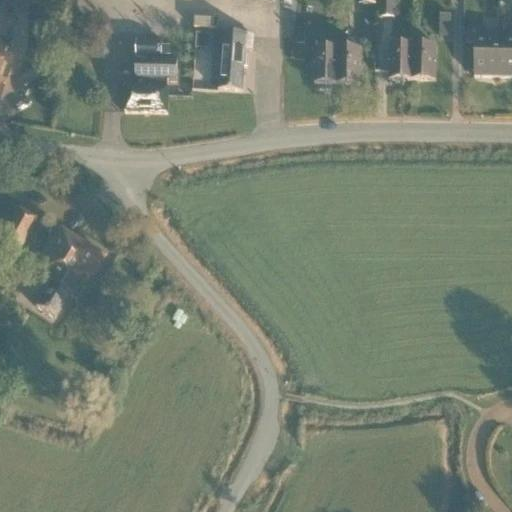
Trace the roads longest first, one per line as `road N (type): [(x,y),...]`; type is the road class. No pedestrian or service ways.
road 1 (unclassified): [(221,511),(269,396),(255,358),(128,209),(117,169)]
road 2 (tertiary): [(117,169),(316,141),(511,139)]
road 3 (residential): [(491,511),(473,447),(511,406)]
